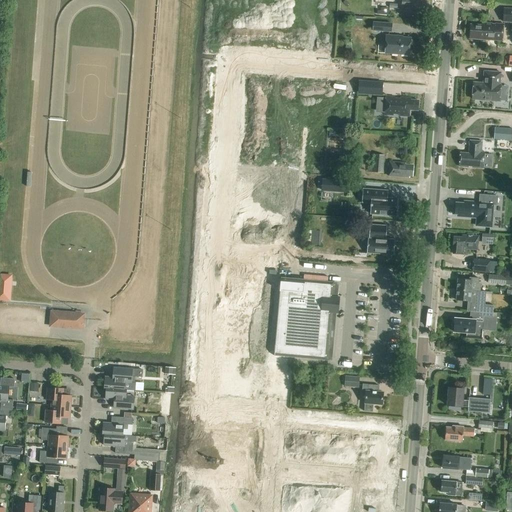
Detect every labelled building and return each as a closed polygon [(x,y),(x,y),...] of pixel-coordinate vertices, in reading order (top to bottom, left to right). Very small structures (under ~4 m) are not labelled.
[(414,8),(425,9),(426,0),(401,0),(401,9),(414,11),(414,8)] [(511,9),(503,9),(502,23),(511,23),(511,9)] [(373,22),(372,32),(392,33),(392,24),(373,22)] [(469,39),(502,41),(503,25),(487,23),(487,24),(481,23),(481,26),(470,25),(469,39)] [(385,54),(409,55),(410,38),(398,38),(398,37),(386,36),(385,54)] [(500,85),(499,85),(500,73),(484,72),(483,83),(474,83),(473,100),(498,102),(500,85)] [(244,81),(242,102),(255,103),(256,81),(244,81)] [(275,95),(268,94),(269,82),(256,81),(255,103),(267,104),(267,108),(274,109),(275,95)] [(359,81),(358,94),(382,96),(383,83),(359,81)] [(409,111),(417,112),(418,101),(410,101),(410,99),(400,98),(400,100),(394,99),(394,98),(385,97),(383,116),(392,116),(392,115),(398,115),(398,117),(409,118),(409,111)] [(511,129),(494,128),(494,140),(511,141),(511,140),(511,129)] [(252,130),(252,137),(240,136),(239,149),(260,150),(261,138),(266,138),(267,131),(252,130)] [(481,152),(481,149),(482,142),(470,141),(469,154),(460,153),(459,167),(483,169),(485,153),(481,152)] [(264,163),(259,163),(260,150),(239,149),(238,161),(250,162),(249,169),(264,170),(264,163)] [(367,172),(383,173),(384,156),(373,155),(373,164),(368,164),(367,172)] [(409,175),(412,176),(413,167),(405,166),(405,163),(389,162),(388,176),(409,178),(409,175)] [(249,178),(248,185),(236,184),(236,197),(257,198),(258,186),(263,186),(263,179),(249,178)] [(322,180),(321,190),(335,191),(336,181),(322,180)] [(388,192),(388,191),(363,189),(361,203),(371,204),(370,214),(397,216),(398,199),(387,198),(387,197),(388,192)] [(479,195),(479,202),(463,201),(463,203),(455,202),(454,215),(457,215),(457,217),(476,219),(475,227),(492,228),(494,206),(497,206),(498,196),(479,195)] [(261,211),(256,211),(257,198),(236,197),(235,210),(247,210),(246,217),(260,218),(261,211)] [(386,231),(387,226),(370,225),(369,232),(369,238),(368,238),(367,254),(393,256),(395,239),(386,239),(386,231)] [(319,231),(312,230),(311,245),(318,245),(319,231)] [(495,242),(496,235),(482,234),(481,244),(493,245),(493,241),(495,242)] [(466,255),(467,249),(477,250),(478,237),(462,236),(462,238),(454,237),(453,246),(453,254),(466,255)] [(473,259),(472,272),(488,273),(489,260),(473,259)] [(12,275),(0,274),(0,300),(10,301),(12,275)] [(506,286),(507,277),(489,275),(488,284),(506,286)] [(230,276),(229,288),(252,290),(253,278),(230,276)] [(335,283),(281,278),(274,356),(328,361),(333,311),(335,311),(336,299),(334,299),(335,283)] [(458,279),(457,290),(471,291),(480,292),(480,285),(478,285),(478,279),(469,278),(469,280),(458,279)] [(251,301),(252,290),(229,288),(228,299),(251,301)] [(471,291),(457,290),(456,300),(467,301),(467,312),(470,312),(470,315),(492,317),(493,306),(485,305),(486,292),(480,292),(471,291)] [(250,312),(251,301),(228,299),(228,311),(250,312)] [(228,311),(227,322),(249,324),(250,312),(228,311)] [(50,326),(82,329),(82,324),(84,324),(85,320),(83,320),(83,315),(79,314),(79,312),(75,312),(75,314),(68,313),(67,317),(51,315),(50,326)] [(470,315),(469,320),(454,319),(453,332),(466,333),(465,338),(481,339),(482,331),(488,331),(489,318),(492,318),(492,317),(470,315)] [(227,322),(226,333),(249,335),(249,324),(227,322)] [(248,347),(249,335),(226,333),(225,345),(248,347)] [(104,388),(106,389),(106,388),(124,390),(124,389),(126,390),(135,390),(135,384),(133,384),(134,377),(140,377),(141,370),(113,368),(112,377),(105,377),(104,388)] [(27,382),(29,373),(22,372),(20,380),(27,382)] [(222,391),(235,392),(236,374),(223,373),(222,391)] [(246,393),(247,375),(236,374),(235,392),(246,393)] [(258,393),(259,376),(247,375),(246,393),(258,393)] [(269,394),(270,376),(259,376),(258,393),(269,394)] [(282,395),(283,377),(270,376),(269,394),(282,395)] [(344,387),(358,388),(359,377),(345,376),(344,387)] [(15,379),(0,378),(0,383),(0,401),(0,405),(0,408),(12,409),(13,400),(7,400),(8,387),(14,387),(15,379)] [(491,395),(492,379),(484,379),(482,395),(491,395)] [(38,392),(38,384),(30,383),(30,392),(38,392)] [(379,386),(363,385),(362,391),(366,391),(364,412),(372,412),(373,404),(382,405),(383,392),(378,392),(379,386)] [(47,388),(46,400),(51,400),(50,406),(70,408),(71,396),(59,395),(60,389),(47,388)] [(134,397),(125,396),(126,390),(124,389),(124,390),(106,388),(106,389),(105,400),(113,400),(113,408),(133,410),(134,397)] [(469,398),(469,401),(462,401),(463,389),(449,388),(447,406),(461,407),(468,407),(468,411),(474,412),(475,398),(469,398)] [(45,411),(45,416),(44,423),(57,424),(57,417),(70,418),(70,408),(50,406),(50,411),(45,411)] [(0,430),(4,431),(5,416),(11,417),(12,409),(0,408),(0,430)] [(286,414),(280,413),(278,442),(383,448),(384,419),(286,413),(286,414)] [(103,423),(102,435),(104,435),(104,434),(122,436),(122,435),(123,429),(127,430),(127,425),(132,425),(133,419),(112,417),(111,423),(103,423)] [(479,421),(478,429),(481,429),(480,432),(492,433),(493,422),(479,421)] [(446,428),(444,440),(462,442),(462,436),(473,437),(474,429),(463,428),(463,427),(452,426),(452,428),(446,428)] [(56,429),(41,428),(40,440),(48,441),(47,446),(67,448),(68,437),(56,436),(56,429)] [(197,446),(209,447),(211,429),(198,428),(197,446)] [(221,448),(222,430),(211,429),(209,447),(221,448)] [(232,448),(233,431),(222,430),(221,448),(232,448)] [(244,449),(245,431),(233,431),(232,448),(244,449)] [(256,450),(258,432),(245,431),(244,449),(256,450)] [(104,434),(104,435),(103,446),(110,446),(110,448),(110,451),(112,452),(114,453),(134,455),(134,460),(156,462),(164,462),(166,462),(166,451),(136,449),(136,443),(133,443),(133,442),(135,441),(136,436),(122,435),(122,436),(104,434)] [(67,448),(47,446),(47,452),(40,451),(39,463),(54,464),(54,458),(66,459),(67,448)] [(4,447),(4,455),(20,457),(21,449),(4,447)] [(471,459),(459,458),(459,457),(443,456),(442,468),(458,470),(466,470),(470,471),(471,459)] [(104,458),(103,468),(125,470),(125,469),(127,469),(127,461),(126,461),(126,460),(104,458)] [(164,462),(156,462),(156,470),(156,475),(151,474),(150,491),(160,492),(161,476),(163,476),(164,462)] [(45,466),(44,475),(60,476),(60,468),(45,466)] [(470,471),(466,470),(465,477),(494,479),(494,478),(502,478),(503,471),(476,469),(475,471),(470,471)] [(466,478),(465,485),(482,486),(482,479),(466,478)] [(461,497),(462,483),(441,481),(440,492),(448,493),(447,495),(461,497)] [(62,511),(64,493),(63,493),(63,487),(58,486),(58,493),(49,492),(47,511),(62,511)] [(114,489),(100,488),(98,511),(113,511),(113,505),(115,504),(121,504),(122,492),(114,491),(114,489)] [(481,501),(482,494),(469,493),(468,500),(481,501)] [(17,511),(32,511),(32,510),(39,510),(41,496),(28,495),(28,503),(18,503),(17,511)] [(149,511),(151,496),(131,495),(129,511),(149,511)] [(191,511),(206,511),(208,500),(193,499),(191,511)] [(221,511),(222,501),(208,500),(206,511),(221,511)] [(221,511),(235,511),(236,502),(222,501),(221,511)] [(250,511),(251,503),(236,502),(235,511),(250,511)] [(484,511),(488,511),(496,511),(497,503),(485,502),(484,511)] [(465,511),(466,506),(464,506),(456,505),(439,503),(438,511),(465,511)]
